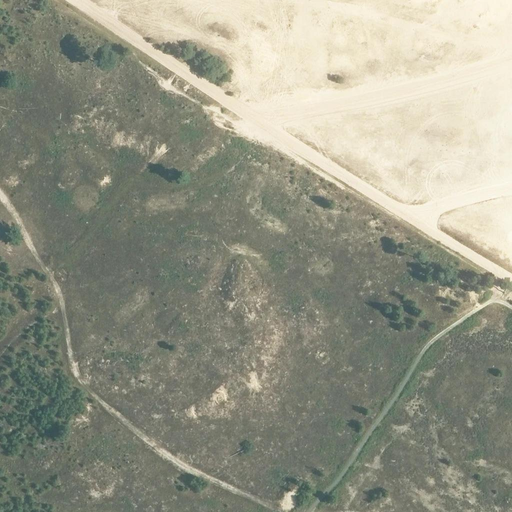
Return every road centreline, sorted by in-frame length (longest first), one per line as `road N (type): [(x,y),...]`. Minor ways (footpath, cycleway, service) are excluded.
road 1 (track): [(75,0),(511,280)]
road 2 (track): [(0,196),(58,290),(73,363),(91,392),(171,459),(274,511)]
road 3 (track): [(511,61),(345,103),(243,111)]
road 4 (track): [(396,0),(476,37),(511,43)]
